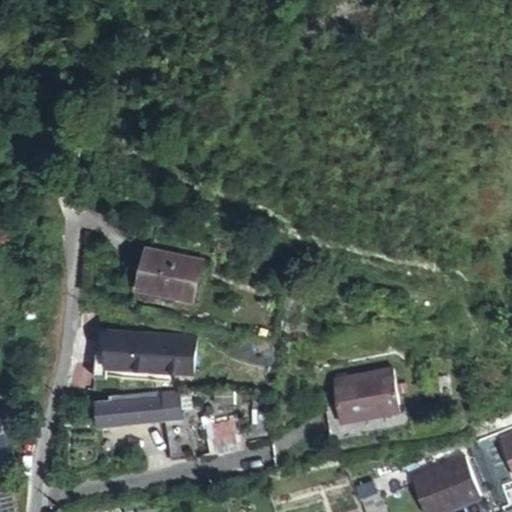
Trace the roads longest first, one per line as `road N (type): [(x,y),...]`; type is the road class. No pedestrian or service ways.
road 1 (residential): [(32,511),(65,286),(59,201)]
road 2 (unknown): [(35,504),(243,455)]
